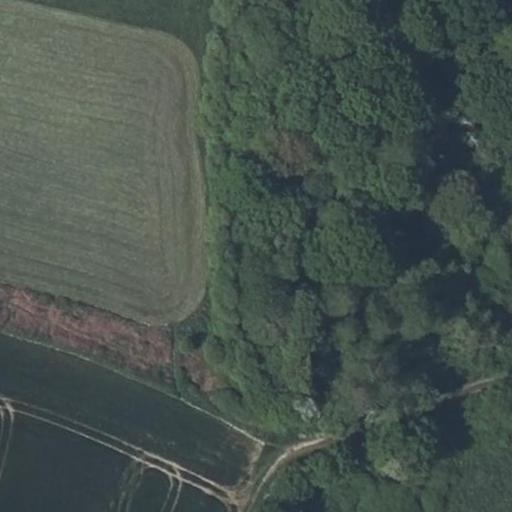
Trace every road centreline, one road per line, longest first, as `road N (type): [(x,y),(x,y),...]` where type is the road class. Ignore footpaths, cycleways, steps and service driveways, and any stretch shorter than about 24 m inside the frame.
road 1 (track): [(0,316),(319,439)]
road 2 (track): [(319,439),(422,405),(511,389)]
